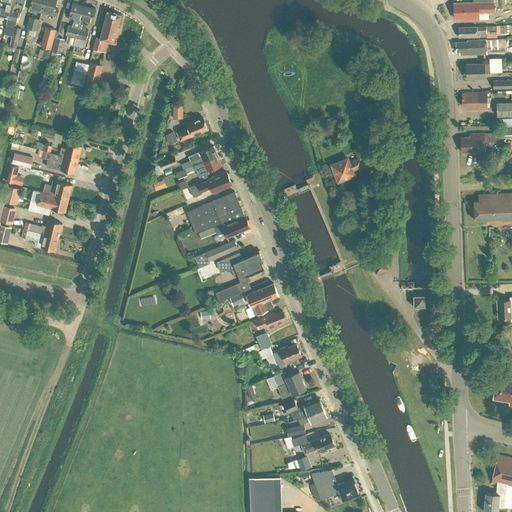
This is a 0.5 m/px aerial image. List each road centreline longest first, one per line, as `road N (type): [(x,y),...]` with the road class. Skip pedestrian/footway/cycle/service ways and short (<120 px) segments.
road 1 (secondary): [(393,511),(199,54),(181,33)]
road 2 (tertiary): [(459,421),(440,45),(426,18),(399,0)]
road 3 (unclassified): [(81,299),(142,71),(181,33)]
road 4 (track): [(73,326),(4,511)]
